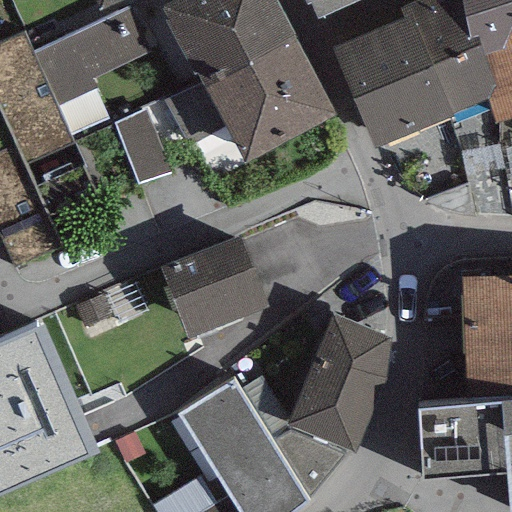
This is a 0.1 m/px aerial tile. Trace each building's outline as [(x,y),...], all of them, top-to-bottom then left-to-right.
[(121,0),(93,0),(99,11),(121,0)] [(172,0),(163,5),(204,83),(294,37),(274,0),(172,0)] [(302,0),(305,5),(312,2),(318,17),(356,0),(302,0)] [(422,0),(404,8),(408,17),(412,15),(453,114),(487,100),(494,85),(484,56),(478,38),(467,41),(453,0),(422,0)] [(511,0),(453,0),(467,41),(478,38),(484,56),(511,46),(511,0)] [(31,52),(56,107),(97,87),(94,81),(151,55),(130,8),(31,52)] [(408,17),(332,48),(374,147),(453,114),(412,15),(408,17)] [(22,33),(0,43),(0,231),(15,265),(109,223),(56,107),(31,52),(22,33)] [(189,144),(226,125),(245,161),(335,114),(294,37),(204,83),(167,101),(189,144)] [(511,46),(484,56),(494,85),(487,100),(493,124),(511,117),(511,46)] [(145,112),(114,125),(138,183),(169,173),(145,112)] [(267,303),(240,240),(163,272),(191,336),(267,303)] [(511,273),(462,276),(469,403),(511,401),(511,273)] [(389,338),(330,315),(286,425),(355,455),(385,378),(389,338)] [(0,511),(115,468),(63,329),(0,353),(0,511)] [(230,384),(176,415),(239,511),(291,511),(307,500),(230,384)] [(511,511),(511,401),(469,403),(418,408),(422,479),(507,474),(509,511),(511,511)]
